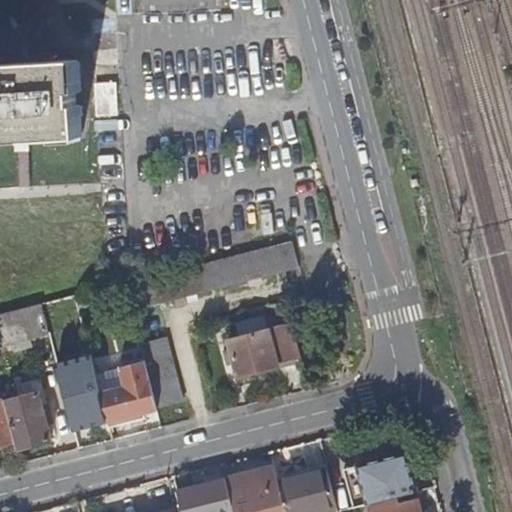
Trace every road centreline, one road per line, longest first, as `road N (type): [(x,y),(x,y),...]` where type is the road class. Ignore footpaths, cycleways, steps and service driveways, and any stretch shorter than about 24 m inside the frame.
road 1 (residential): [(0,497),(367,402),(395,376)]
road 2 (unclassified): [(302,0),(395,376)]
road 3 (residential): [(472,511),(445,411),(395,376)]
